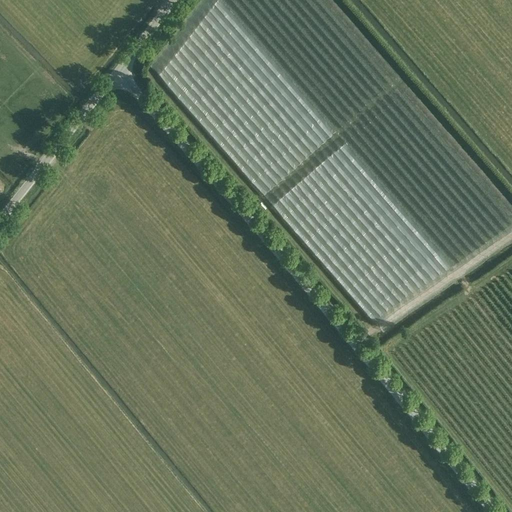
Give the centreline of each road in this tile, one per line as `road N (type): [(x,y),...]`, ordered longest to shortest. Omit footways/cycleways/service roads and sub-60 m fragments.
road 1 (unclassified): [(493,511),(118,71)]
road 2 (unclassified): [(0,227),(118,71)]
